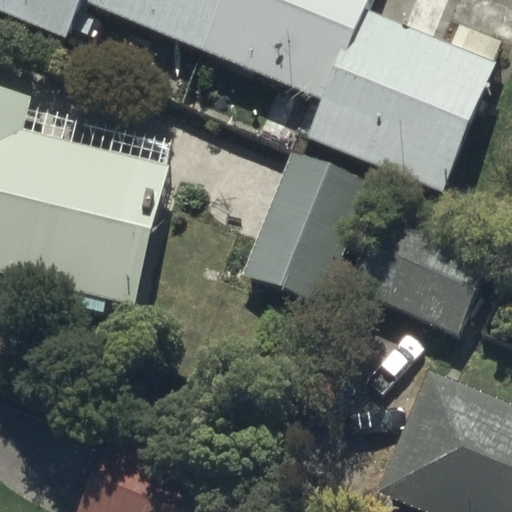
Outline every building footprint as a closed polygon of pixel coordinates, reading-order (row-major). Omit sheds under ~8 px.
[(0,0),(0,32),(63,58),(70,42),(88,49),(97,26),(321,116),(303,161),(443,218),(495,88),(491,86),(502,59),(459,42),(449,66),(367,33),(380,0),(0,0)] [(114,145),(107,173),(63,162),(69,134),(0,117),(0,292),(50,304),(47,313),(103,327),(105,319),(133,325),(173,159),(114,145)] [(369,207),(291,175),(242,293),(321,325),(369,207)] [(491,271),(383,223),(347,305),(454,353),(491,271)] [(511,511),(511,425),(426,391),(376,511),(511,511)] [(218,511),(222,502),(109,458),(87,511),(218,511)]
